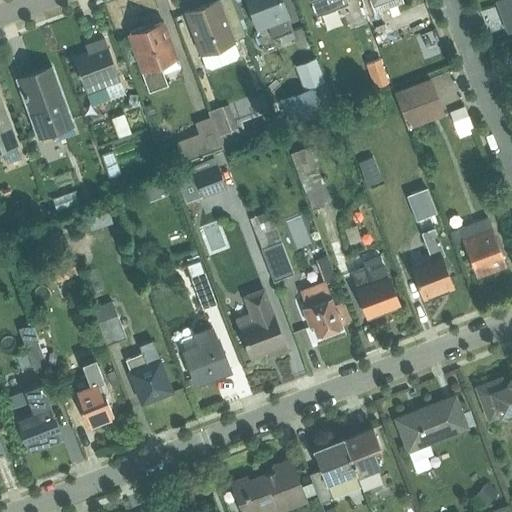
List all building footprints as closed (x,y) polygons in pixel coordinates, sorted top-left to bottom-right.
[(206,67),(239,54),(218,0),(185,13),(206,67)] [(244,0),(256,34),(287,24),(278,0),(244,0)] [(368,0),(372,8),(393,0),(368,0)] [(511,0),(496,0),(502,33),(511,31),(511,0)] [(497,23),(492,8),(480,12),(486,27),(497,23)] [(143,74),(179,60),(165,21),(128,35),(143,74)] [(84,97),(119,84),(104,45),(69,58),(84,97)] [(319,57),(295,62),(301,91),(280,95),(284,114),(329,104),(319,57)] [(363,62),(369,89),(387,84),(381,58),(363,62)] [(38,142),(72,129),(49,66),(14,78),(38,142)] [(403,127),(441,119),(432,80),(395,89),(403,127)] [(229,126),(263,119),(258,98),(225,105),(229,126)] [(0,151),(16,146),(0,102),(0,151)] [(183,154),(232,138),(221,105),(205,111),(207,117),(192,122),(196,134),(178,140),(183,154)] [(447,113),(458,139),(473,132),(462,106),(447,113)] [(110,118),(117,138),(129,134),(122,113),(110,118)] [(374,158),(359,160),(363,184),(377,182),(374,158)] [(184,202),(225,191),(220,174),(194,181),(192,173),(177,177),(184,202)] [(426,186),(407,193),(426,247),(436,244),(427,216),(436,213),(426,186)] [(474,280),(506,268),(488,220),(456,232),(474,280)] [(209,252),(222,249),(217,228),(204,231),(209,252)] [(419,301),(453,289),(438,247),(404,260),(419,301)] [(197,259),(185,264),(190,276),(202,271),(197,259)] [(70,265),(51,274),(55,282),(74,273),(70,265)] [(364,320),(398,308),(383,265),(349,278),(364,320)] [(315,342),(342,331),(324,284),(297,294),(315,342)] [(246,363),(285,348),(262,289),(239,298),(250,325),(233,332),(246,363)] [(94,307),(111,345),(127,338),(109,300),(94,307)] [(34,368),(40,326),(22,324),(16,365),(34,368)] [(193,389),(230,375),(213,329),(190,338),(194,348),(180,353),(193,389)] [(141,408),(173,396),(159,360),(146,365),(142,355),(123,363),(141,408)] [(84,431),(114,420),(94,363),(76,370),(84,391),(71,396),(84,431)] [(488,422),(511,412),(511,368),(473,384),(488,422)] [(26,455),(62,441),(40,387),(5,401),(26,455)] [(406,452),(468,428),(454,395),(393,419),(406,452)] [(371,425),(340,437),(356,477),(379,468),(371,449),(379,446),(371,425)] [(327,488),(356,477),(340,437),(311,448),(327,488)] [(241,511),(271,511),(307,499),(292,461),(231,484),(241,511)]
